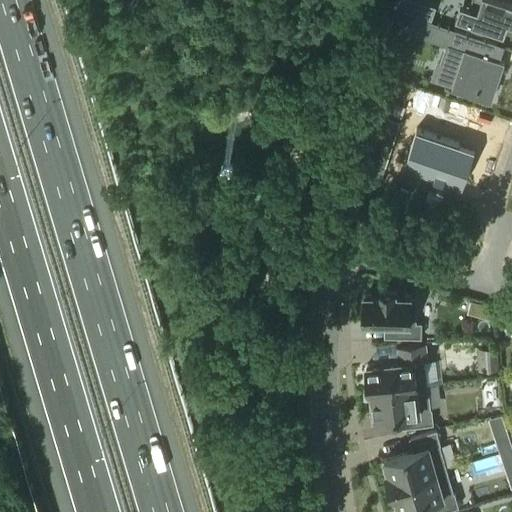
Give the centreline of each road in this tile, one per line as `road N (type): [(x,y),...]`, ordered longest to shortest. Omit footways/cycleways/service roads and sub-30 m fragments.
road 1 (motorway): [(166,511),(14,0)]
road 2 (residential): [(484,289),(376,258),(351,259),(340,269),(326,395),(335,511)]
road 3 (motorway): [(0,199),(92,511)]
